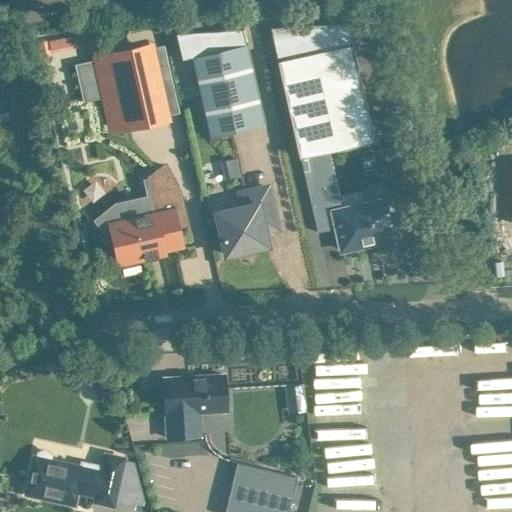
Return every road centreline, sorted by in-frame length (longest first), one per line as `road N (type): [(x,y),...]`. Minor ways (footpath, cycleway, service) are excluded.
road 1 (unclassified): [(102,331),(146,320),(511,303)]
road 2 (unknown): [(331,311),(278,59)]
